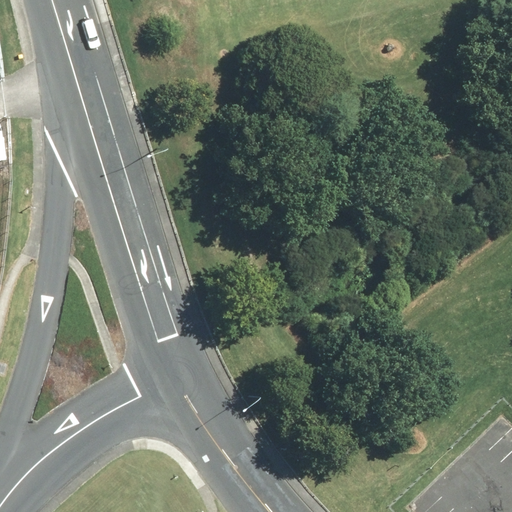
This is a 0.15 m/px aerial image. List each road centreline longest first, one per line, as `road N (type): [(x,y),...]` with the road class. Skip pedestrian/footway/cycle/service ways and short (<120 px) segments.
road 1 (tertiary): [(0,483),(54,262),(63,168),(57,19)]
road 2 (tertiary): [(174,374),(57,19)]
road 3 (tertiary): [(174,374),(35,464),(0,510)]
road 4 (tertiary): [(268,511),(174,374)]
